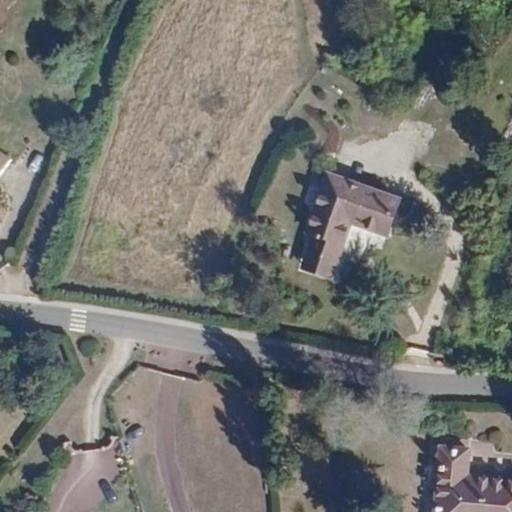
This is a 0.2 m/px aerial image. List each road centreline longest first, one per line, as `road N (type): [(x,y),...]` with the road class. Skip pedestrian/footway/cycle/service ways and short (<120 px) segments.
road 1 (residential): [(118,329),(362,374),(511,383)]
road 2 (residential): [(118,329),(92,384),(0,499)]
